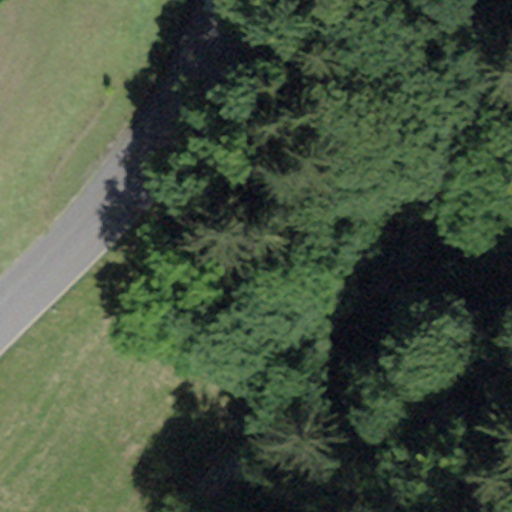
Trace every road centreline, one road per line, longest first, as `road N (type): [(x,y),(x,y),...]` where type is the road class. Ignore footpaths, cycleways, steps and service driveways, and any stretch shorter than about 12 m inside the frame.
road 1 (track): [(511,20),(398,267),(185,511)]
road 2 (unclassified): [(239,0),(202,77),(117,191),(0,315)]
